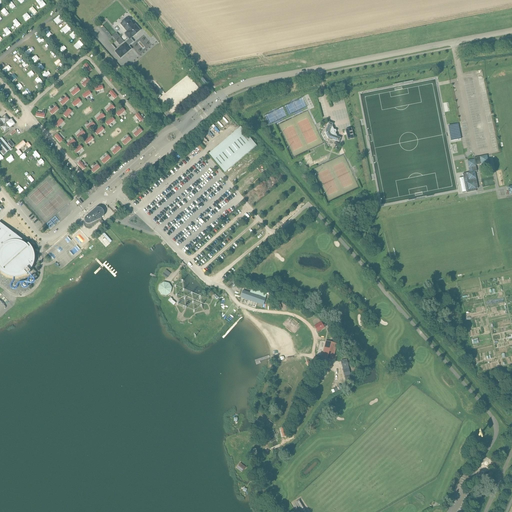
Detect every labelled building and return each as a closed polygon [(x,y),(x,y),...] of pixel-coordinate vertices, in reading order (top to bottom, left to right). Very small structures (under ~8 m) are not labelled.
[(129,31),(125,34),(129,39),(140,30),(135,25),(134,26),(127,18),(126,20),(125,19),(122,22),(122,23),(121,24),(124,29),(126,28),(129,31)] [(116,33),(112,37),(117,42),(121,38),(120,38),(116,33)] [(126,43),(115,52),(120,59),(131,50),(126,43)] [(84,66),(81,68),(87,75),(92,70),(87,63),(84,66)] [(199,74),(197,75),(205,84),(207,83),(199,74)] [(86,77),(80,82),(85,87),(91,82),(88,79),(86,77)] [(69,91),(73,96),(80,91),(77,88),(76,85),(69,91)] [(160,92),(155,85),(151,88),(157,94),(160,92)] [(102,86),(95,88),(97,95),(104,92),(102,86)] [(107,95),(112,101),(118,96),(112,90),(107,95)] [(89,91),(82,95),(86,101),(93,97),(89,91)] [(58,100),(63,106),(69,100),(66,97),(64,95),(58,100)] [(79,99),(72,104),(77,109),(83,104),(79,99)] [(104,108),(109,113),(115,108),(110,103),(104,108)] [(48,110),(52,115),(59,110),(54,104),(48,110)] [(123,108),(116,114),(121,119),(127,114),(125,111),(123,108)] [(69,109),(64,116),(69,120),(74,113),(69,109)] [(44,118),(45,111),(37,110),(36,114),(36,117),(44,118)] [(94,117),(99,122),(105,117),(102,114),(100,111),(94,117)] [(138,113),(133,118),(138,124),(144,120),(138,113)] [(0,126),(5,133),(15,124),(11,119),(9,120),(5,115),(0,118),(0,126)] [(112,118),(106,123),(110,128),(117,123),(112,118)] [(60,120),(55,125),(60,130),(66,124),(61,119),(60,120)] [(85,125),(89,130),(95,125),(92,122),(91,120),(85,125)] [(458,124),(451,126),(454,141),(461,139),(458,124)] [(328,138),(339,143),(341,138),(337,137),(332,127),(332,126),(328,125),(325,133),(328,138)] [(136,137),(142,132),(138,126),(132,132),(136,137)] [(101,127),(95,132),(100,138),(106,132),(104,130),(101,127)] [(351,128),(345,130),(345,131),(346,135),(348,140),(348,139),(354,138),(351,128)] [(75,134),(79,139),(85,134),(83,131),(81,129),(75,134)] [(243,131),(212,157),(225,172),(256,146),(243,131)] [(54,137),(60,143),(65,138),(60,132),(54,137)] [(121,140),(125,146),(131,140),(127,135),(121,140)] [(91,136),(84,142),(89,147),(95,141),(91,136)] [(65,142),(70,148),(76,142),(73,139),(71,137),(65,142)] [(11,150),(4,141),(1,138),(0,139),(0,152),(3,156),(11,150)] [(23,141),(15,148),(18,151),(15,153),(19,157),(22,154),(19,150),(25,145),(29,148),(31,146),(28,142),(26,144),(23,141)] [(110,149),(115,155),(121,149),(117,144),(110,149)] [(80,145),(74,151),(78,156),(85,151),(80,145)] [(100,159),(104,164),(111,158),(106,153),(100,159)] [(474,159),(470,160),(467,161),(469,173),(463,174),(467,193),(476,191),(475,184),(477,184),(475,172),(477,171),(476,165),(488,163),(487,155),(474,158),(474,159)] [(77,164),(83,170),(88,166),(83,159),(77,164)] [(89,168),(94,173),(100,168),(96,162),(89,168)] [(91,229),(92,228),(102,219),(101,218),(102,217),(102,216),(103,215),(103,214),(102,213),(104,212),(103,211),(103,212),(100,209),(100,208),(99,210),(98,209),(97,210),(95,210),(94,211),(87,217),(88,216),(89,217),(85,221),(84,222),(84,224),(84,226),(85,228),(87,229),(89,229),(91,229)] [(0,270),(0,271),(1,271),(4,273),(8,275),(12,276),(16,277),(20,276),(23,275),(25,273),(27,275),(31,272),(29,270),(30,269),(31,268),(32,264),(33,260),(33,256),(32,252),(31,249),(28,246),(26,247),(24,245),(20,243),(22,240),(17,237),(18,235),(15,232),(13,234),(0,223),(0,270)] [(166,270),(162,275),(167,278),(171,273),(166,270)] [(159,285),(158,290),(161,295),(166,296),(171,293),(172,288),(169,283),(164,282),(159,285)] [(267,293),(252,287),(250,293),(243,291),(241,297),(263,304),(267,293)] [(210,290),(209,291),(210,293),(217,300),(219,298),(210,289),(210,290)] [(319,324),(314,326),(317,332),(325,328),(322,322),(320,323),(319,324)] [(327,359),(332,360),(336,344),(331,343),(327,359)] [(350,374),(347,359),(341,360),(344,376),(350,374)] [(240,463),(236,468),(242,472),(245,468),(246,467),(245,466),(240,463)] [(295,503),(301,511),(306,511),(299,501),(295,503)]
